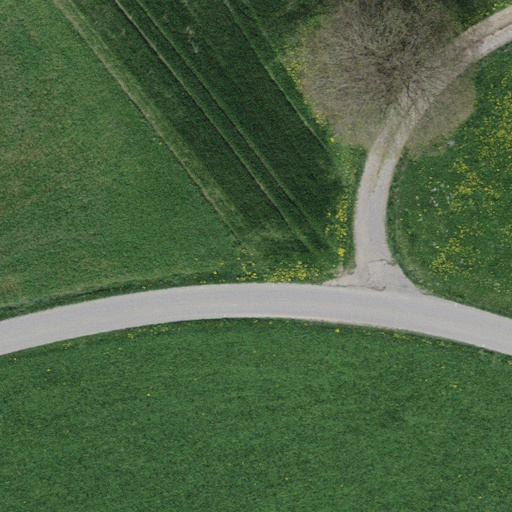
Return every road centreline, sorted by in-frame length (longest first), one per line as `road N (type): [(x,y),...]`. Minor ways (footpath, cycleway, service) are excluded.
road 1 (unclassified): [(0,338),(149,307),(257,299),(381,307),(511,346)]
road 2 (track): [(381,307),(367,220),(385,144),(436,58),(511,18)]
